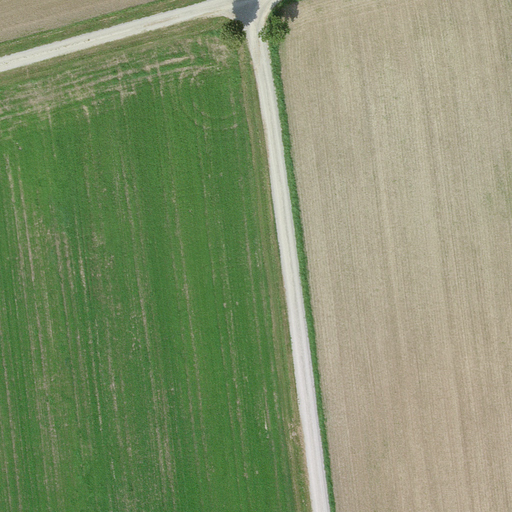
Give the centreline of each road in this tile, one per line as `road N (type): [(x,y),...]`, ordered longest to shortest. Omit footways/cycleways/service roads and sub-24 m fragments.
road 1 (track): [(244,5),(268,83),(322,511)]
road 2 (track): [(264,0),(0,71)]
